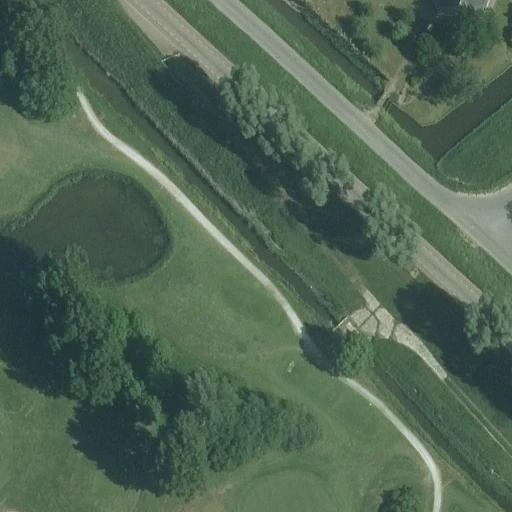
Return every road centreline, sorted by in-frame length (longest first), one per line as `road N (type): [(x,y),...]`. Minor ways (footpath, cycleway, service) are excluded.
road 1 (track): [(511,434),(386,317),(194,84),(139,0)]
road 2 (tertiary): [(511,339),(141,0)]
road 3 (unclassified): [(480,236),(219,0)]
